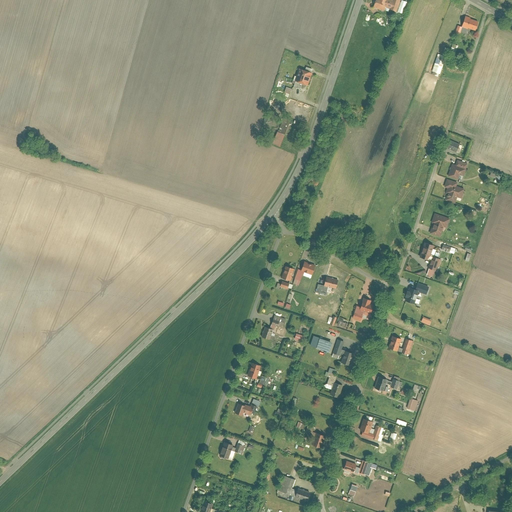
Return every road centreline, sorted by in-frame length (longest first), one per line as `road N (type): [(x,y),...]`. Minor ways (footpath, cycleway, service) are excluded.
road 1 (tertiary): [(0,479),(270,217)]
road 2 (residential): [(283,227),(183,511)]
road 3 (residential): [(324,511),(324,481),(386,304),(385,285)]
road 4 (tertiary): [(270,217),(314,134),(360,0)]
road 5 (residential): [(441,150),(399,273),(385,285)]
